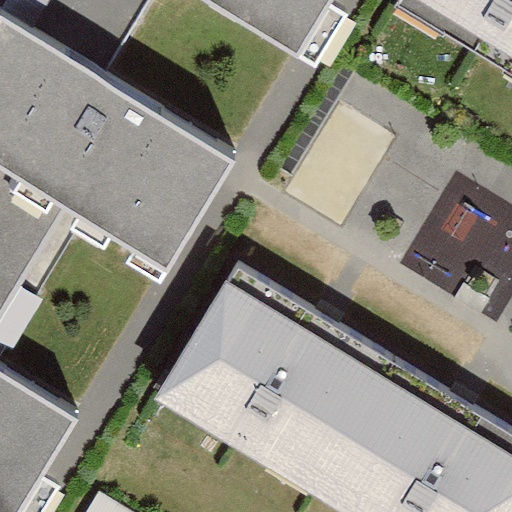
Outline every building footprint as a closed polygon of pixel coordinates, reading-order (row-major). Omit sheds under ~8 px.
[(247,136),(20,0),(8,0),(0,14),(0,494),(20,506),(87,396),(0,344),(0,315),(80,184),(181,245),(247,136)] [(253,0),(309,34),(329,0),(253,0)] [(511,0),(460,0),(511,31),(511,0)] [(321,201),(335,175),(359,188),(389,131),(336,103),(292,185),(321,201)] [(384,511),(511,511),(511,433),(238,270),(170,383),(384,511)] [(138,511),(98,489),(84,511),(138,511)]
